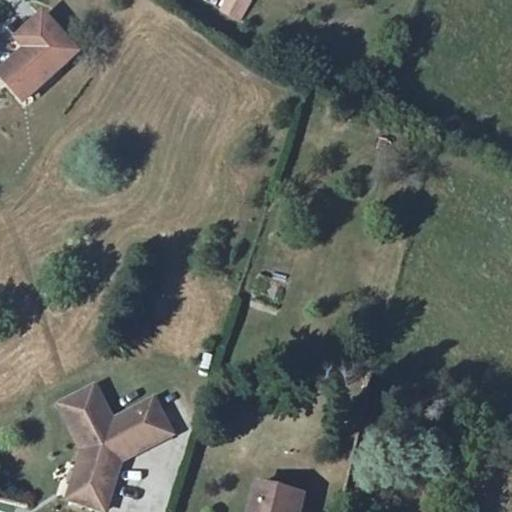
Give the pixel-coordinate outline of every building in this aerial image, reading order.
[(225,0),(219,13),(243,24),(253,0),(225,0)] [(45,17),(26,34),(35,44),(26,53),(0,76),(24,102),(78,53),(45,17)] [(35,44),(26,34),(19,40),(20,46),(26,53),(35,44)] [(87,482),(78,511),(109,511),(121,473),(172,445),(153,411),(112,434),(94,400),(60,418),(84,462),(79,480),(87,482)] [(70,511),(78,511),(87,482),(79,480),(70,511)] [(299,511),(303,497),(257,486),(251,511),(299,511)]
